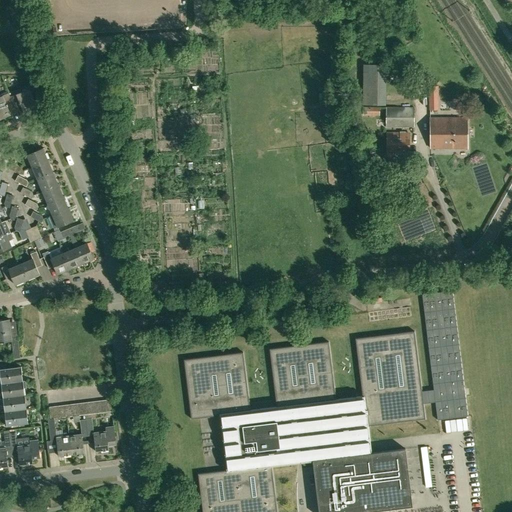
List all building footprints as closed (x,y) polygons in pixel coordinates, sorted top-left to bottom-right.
[(363,104),(376,104),(377,64),(363,64),(363,104)] [(29,89),(10,97),(13,103),(18,116),(15,107),(20,104),(24,114),(25,113),(24,111),(36,106),(37,108),(38,108),(29,89)] [(13,103),(10,97),(9,93),(0,96),(0,117),(10,113),(10,115),(11,115),(7,106),(13,103)] [(363,115),(365,115),(379,115),(379,106),(364,106),(364,107),(363,115)] [(414,107),(385,107),(386,126),(414,126),(414,107)] [(430,117),(430,148),(467,148),(466,117),(430,117)] [(409,133),(386,133),(386,156),(409,156),(409,133)] [(32,167),(48,160),(43,148),(27,155),(32,167)] [(37,179),(53,172),(48,160),(32,167),(37,179)] [(22,168),(13,163),(10,169),(21,175),(23,171),(22,168)] [(42,191),(58,184),(53,172),(37,179),(42,191)] [(27,180),(18,175),(15,181),(26,187),(28,183),(27,180)] [(8,184),(2,182),(0,189),(0,193),(1,195),(5,196),(8,184)] [(48,203),(63,196),(58,184),(42,191),(48,203)] [(32,192),(23,187),(20,193),(31,199),(33,195),(32,192)] [(13,196),(7,194),(4,204),(6,207),(10,208),(13,196)] [(53,215),(68,208),(63,196),(48,203),(53,215)] [(37,204),(28,199),(25,205),(37,211),(38,207),(37,204)] [(18,208),(12,206),(9,216),(11,219),(15,220),(18,208)] [(53,229),(58,227),(74,221),(68,208),(53,215),(48,217),(53,229)] [(42,216),(33,211),(30,217),(42,223),(44,219),(42,216)] [(23,220),(17,218),(15,228),(16,231),(20,232),(23,220)] [(0,237),(11,233),(8,227),(6,221),(2,222),(0,223),(0,237)] [(79,224),(67,229),(69,235),(75,248),(82,264),(94,259),(87,243),(81,245),(80,242),(77,243),(73,233),(82,230),(79,224)] [(31,228),(36,240),(42,237),(37,226),(31,228)] [(30,242),(36,240),(31,228),(25,230),(30,242)] [(57,240),(69,235),(67,229),(60,232),(59,230),(53,232),(57,240)] [(0,251),(12,247),(9,240),(11,240),(13,238),(11,233),(0,237),(0,251)] [(44,240),(43,237),(41,238),(41,239),(35,241),(36,245),(38,248),(46,244),(44,240)] [(70,269),(82,264),(75,248),(63,253),(70,269)] [(21,264),(27,279),(39,274),(37,267),(42,265),(36,251),(31,254),(33,259),(21,264)] [(63,253),(56,256),(54,252),(44,257),(49,268),(54,266),(58,274),(70,269),(63,253)] [(15,285),(27,279),(21,264),(9,269),(7,265),(1,267),(6,279),(12,277),(15,285)] [(243,352),(184,359),(191,419),(220,415),(227,470),(198,474),(202,511),(277,511),(272,466),(301,462),(303,464),(305,464),(307,463),(309,461),(313,461),(318,511),(365,511),(412,506),(411,493),(405,449),(371,453),(368,426),(425,419),(423,404),(435,402),(437,420),(454,418),(468,416),(452,290),(422,294),(434,390),(422,391),(414,331),(355,338),(363,396),(336,399),(329,341),(269,349),(277,407),(250,410),(243,352)] [(18,337),(12,338),(9,319),(0,320),(0,342),(12,341),(14,359),(20,358),(18,337)] [(0,374),(1,384),(23,381),(21,367),(7,368),(0,369),(0,374)] [(25,381),(23,381),(1,384),(3,398),(25,395),(24,388),(26,388),(25,381)] [(5,412),(27,409),(25,395),(3,398),(5,412)] [(27,409),(5,412),(7,426),(28,423),(27,409)] [(86,419),(88,436),(94,435),(96,452),(109,450),(108,446),(116,445),(114,426),(106,427),(106,431),(94,432),(92,418),(86,419)] [(54,419),(51,419),(48,419),(48,422),(48,424),(51,440),(57,440),(58,452),(58,456),(71,455),(69,435),(63,436),(56,437),(56,431),(55,423),(54,419)] [(82,437),(88,436),(86,419),(80,420),(82,434),(69,435),(71,455),(84,453),(82,437)] [(10,433),(12,449),(18,449),(20,465),(33,463),(32,459),(40,458),(38,439),(29,440),(30,444),(18,446),(16,432),(10,433)] [(5,447),(0,447),(0,467),(8,467),(6,450),(12,449),(10,433),(4,434),(5,441),(5,447)]
